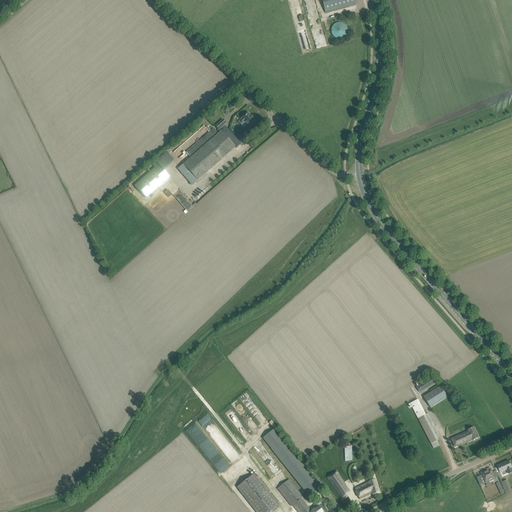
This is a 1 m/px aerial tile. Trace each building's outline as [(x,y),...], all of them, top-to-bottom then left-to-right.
[(323,32),(316,4),(305,7),(313,38),(321,36),(320,32),(323,32)] [(335,38),(338,39),(340,39),(342,39),(343,38),(346,36),(347,34),(348,30),(347,28),(346,25),(344,24),(341,23),(338,23),(335,24),(332,27),(331,30),(332,34),(333,36),(335,38)] [(242,118),(239,121),(241,124),(245,121),(250,128),(257,122),(253,118),(254,118),(252,116),(251,116),(248,112),(242,118)] [(197,151),(177,169),(191,186),(235,147),(221,131),(226,127),(224,125),(226,123),(223,119),(215,126),(220,132),(208,142),(197,151)] [(226,127),(221,131),(235,147),(236,148),(241,144),(226,127)] [(159,166),(135,187),(146,199),(170,178),(166,173),(159,166)] [(417,387),(421,393),(436,384),(431,377),(417,387)] [(431,392),(424,397),(431,408),(448,397),(441,386),(438,388),(437,386),(430,391),(431,392)] [(418,400),(411,403),(418,419),(426,415),(418,400)] [(232,412),(229,414),(237,424),(240,422),(232,412)] [(209,435),(218,428),(207,414),(198,421),(209,435)] [(468,430),(469,432),(459,437),(458,436),(452,439),(455,447),(461,445),(461,446),(473,440),(473,441),(479,438),(474,428),(468,430)] [(286,468),(310,497),(321,488),(274,429),(262,438),(284,466),(283,467),(285,469),(286,468)] [(322,452),(324,457),(335,452),(332,447),(322,452)] [(511,468),(511,465),(509,461),(497,466),(501,473),(507,470),(509,474),(511,472),(511,470),(511,468)] [(487,471),(481,473),(482,475),(482,477),(485,483),(489,481),(490,482),(493,480),(495,478),(491,469),(490,469),(490,468),(487,470),(487,471)] [(335,471),(326,478),(342,499),(347,496),(346,493),(349,491),(335,471)] [(237,487),(256,511),(269,511),(279,505),(254,473),(237,487)] [(289,479),(277,489),(291,506),(293,505),(298,511),(310,511),(312,511),(302,498),(303,497),(289,479)] [(379,493),(374,479),(354,488),(360,499),(371,494),(372,494),(373,495),(379,493)] [(502,483),(506,492),(511,490),(507,480),(502,483)] [(499,482),(496,484),(501,494),(504,493),(499,482)] [(349,498),(345,499),(347,503),(349,507),(356,504),(354,499),(352,496),(351,496),(350,494),(348,495),(349,497),(349,498)]
